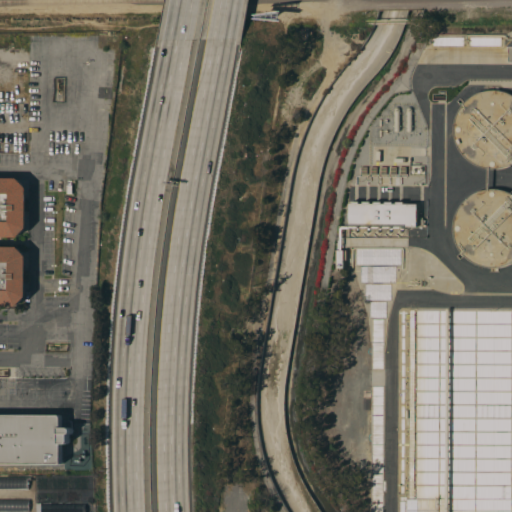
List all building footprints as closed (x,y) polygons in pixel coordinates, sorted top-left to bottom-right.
[(492,90),(498,90),(502,91),(505,91),(509,93),(511,95),(511,163),(510,165),(506,166),(502,167),(498,168),(495,168),(490,168),(485,167),(481,166),(478,165),(471,162),(468,159),(464,155),(462,153),(460,150),(458,147),(457,143),(455,139),(454,135),(454,131),(455,120),(457,115),(459,111),(462,106),(465,102),(469,98),(474,95),(479,92),(483,91),(487,90),(492,90)] [(0,177),(19,178),(28,187),(28,228),(19,237),(0,236),(0,177)] [(457,213),(460,207),(464,202),(468,197),(473,193),(479,191),(485,189),(492,188),(499,189),(506,191),(511,193),(511,262),(510,263),(503,266),(496,267),(490,267),(482,266),(474,263),(468,259),(464,255),(460,250),(457,244),(455,238),(454,231),(454,225),(455,218),(457,213)] [(349,203),(352,203),(352,201),(360,201),(360,203),(363,203),(363,201),(371,201),(371,203),(374,203),(374,201),(382,201),(382,203),(385,203),(385,201),(393,201),(393,203),(397,203),(397,201),(404,201),(404,203),(418,203),(418,226),(405,226),(405,225),(349,225),(349,203)] [(0,246),(19,246),(28,255),(27,297),(18,305),(0,305),(0,246)] [(337,249),(347,249),(347,260),(344,260),(344,268),(337,268),(337,249)] [(0,414),(61,415),(62,415),(62,418),(62,427),(70,427),(71,428),(72,429),(72,431),(71,432),(69,433),(69,442),(68,443),(61,443),(62,461),(62,463),(61,464),(0,463),(0,414)] [(0,476),(28,477),(28,488),(0,488),(0,476)] [(0,498),(29,498),(29,511),(0,511),(0,498)]
